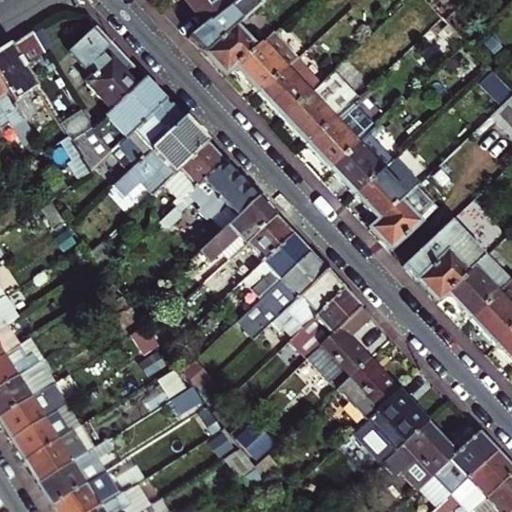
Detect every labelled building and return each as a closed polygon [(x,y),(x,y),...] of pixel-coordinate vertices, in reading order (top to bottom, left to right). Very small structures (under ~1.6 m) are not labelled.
[(179,0),(182,0),(204,28),(239,0),(173,0),(176,3),(179,0)] [(264,2),(262,0),(239,0),(204,28),(189,40),(226,80),(235,71),(258,48),(241,31),(245,26),(242,23),(264,2)] [(86,71),(93,78),(109,63),(123,77),(130,70),(131,72),(133,70),(95,29),(93,31),(98,36),(95,38),(91,33),(67,56),(83,73),(86,71)] [(258,48),(235,71),(258,96),(287,70),(298,59),(274,33),(263,44),(258,48)] [(9,49),(25,73),(45,60),(30,35),(9,49)] [(9,49),(0,54),(0,85),(15,109),(38,94),(25,73),(9,49)] [(298,59),(287,70),(258,96),(282,121),(322,84),(298,59)] [(110,112),(135,90),(123,77),(109,63),(93,78),(84,86),(110,112)] [(322,84),(282,121),(306,147),(351,105),(352,104),(328,78),(322,84)] [(135,90),(110,112),(90,131),(70,145),(89,175),(113,153),(165,103),(143,81),(135,90)] [(0,115),(1,115),(9,128),(22,120),(15,109),(0,85),(0,115)] [(511,142),(511,98),(491,120),(500,130),(511,142)] [(165,103),(113,153),(122,162),(106,178),(114,186),(183,123),(165,103)] [(376,131),(351,105),(306,147),(330,173),(376,131)] [(142,183),(154,194),(172,178),(205,146),(183,123),(114,186),(126,198),(142,183)] [(381,126),(376,131),(330,173),(354,199),(393,163),(373,142),(386,130),(381,126)] [(205,146),(172,178),(187,197),(222,164),(205,146)] [(393,163),(354,199),(376,223),(415,187),(416,186),(394,162),(393,163)] [(209,219),(222,233),(256,201),(222,164),(187,197),(159,224),(164,229),(169,228),(178,218),(177,216),(192,202),(198,208),(195,211),(204,222),(209,219)] [(437,210),(415,187),(376,223),(368,231),(390,254),(437,210)] [(256,201),(222,233),(208,247),(216,255),(217,257),(235,239),(242,248),(273,219),(256,201)] [(291,237),(273,219),(242,248),(230,261),(240,271),(247,279),(262,265),(291,237)] [(452,222),(403,268),(438,306),(448,297),(475,270),(485,262),(486,260),(452,222)] [(260,291),(265,295),(307,255),(291,237),(262,265),(274,277),(260,291)] [(230,261),(242,248),(235,239),(217,257),(226,265),(230,261)] [(208,247),(190,264),(197,272),(216,255),(208,247)] [(296,301),(324,274),(307,255),(265,295),(236,323),(252,341),(296,301)] [(508,286),(485,262),(475,270),(448,297),(471,321),(498,296),(508,286)] [(0,281),(12,274),(5,264),(0,266),(0,281)] [(247,279),(240,271),(214,295),(222,302),(247,279)] [(342,292),(324,274),(296,301),(314,319),(342,292)] [(342,292),(314,319),(289,342),(306,360),(359,310),(342,292)] [(495,347),(511,331),(511,311),(498,296),(471,321),(495,347)] [(305,362),(333,393),(368,361),(349,341),(369,321),(359,310),(306,360),(305,362)] [(0,328),(6,325),(12,321),(6,312),(0,316),(0,328)] [(6,325),(0,328),(4,333),(10,330),(6,325)] [(511,331),(495,347),(511,365),(511,331)] [(0,388),(29,370),(24,363),(17,367),(9,354),(1,358),(0,358),(0,388)] [(368,361),(333,393),(361,424),(372,417),(398,392),(368,361)] [(0,388),(0,418),(38,395),(42,392),(29,370),(0,388)] [(38,395),(0,418),(0,428),(9,442),(50,417),(55,414),(65,407),(51,386),(42,392),(38,395)] [(428,424),(398,392),(372,417),(361,424),(349,436),(381,469),(401,449),(428,424)] [(79,429),(65,407),(55,414),(69,436),(79,429)] [(9,442),(23,464),(69,436),(55,414),(50,417),(9,442)] [(477,436),(468,426),(448,445),(428,424),(401,449),(412,461),(397,475),(415,495),(418,493),(430,481),(436,476),(449,463),(477,436)] [(69,436),(23,464),(37,486),(92,451),(79,429),(69,436)] [(434,511),(454,494),(495,454),(477,436),(449,463),(459,474),(445,487),(428,503),(419,511),(434,511)] [(101,446),(92,451),(37,486),(51,509),(85,487),(75,472),(106,453),(101,446)] [(511,472),(495,454),(454,494),(470,511),(472,511),(511,474),(511,472)] [(428,503),(445,487),(459,474),(449,463),(436,476),(430,481),(418,493),(428,503)] [(53,511),(92,511),(118,496),(105,474),(85,487),(51,509),(53,511)] [(511,474),(472,511),(508,511),(511,509),(511,474)] [(92,511),(123,511),(130,508),(127,503),(144,492),(139,483),(118,496),(92,511)]
